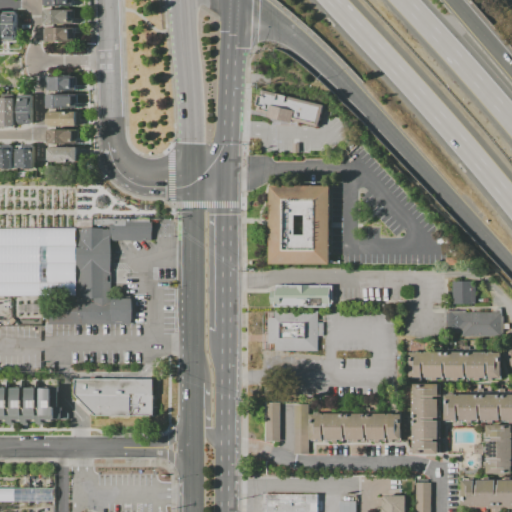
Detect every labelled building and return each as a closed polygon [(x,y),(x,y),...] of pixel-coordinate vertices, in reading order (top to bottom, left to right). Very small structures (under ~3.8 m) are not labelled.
[(48,8),(48,7),(47,7),(47,0),(75,0),(75,7),(48,8)] [(48,24),(48,13),(49,13),(49,12),(76,12),(77,25),(49,26),(49,25),(48,24)] [(7,14),(19,14),(19,15),(20,15),(21,38),(20,38),(20,43),(6,43),(6,15),(7,15),(7,14)] [(49,43),(49,42),(48,42),(48,30),(49,30),(49,29),(77,29),(77,43),(73,43),(73,44),(64,44),(49,43)] [(51,92),(51,91),(50,91),(50,79),(51,79),(51,78),(68,78),(68,77),(75,77),(75,78),(79,78),(79,92),(51,92)] [(253,112),(259,89),(324,105),(323,110),(318,128),(306,125),(253,112)] [(52,110),(52,109),(51,109),(51,97),(52,97),(52,96),(79,96),(79,110),(52,110)] [(22,97),(35,97),(36,125),(34,125),(34,126),(23,126),(23,125),(22,125),(22,98),(22,97)] [(4,100),(18,100),(18,127),(16,127),(16,129),(5,129),(5,128),(4,128),(4,100)] [(52,128),(52,126),(51,126),(51,115),(52,115),(52,114),(83,114),(84,127),(52,128)] [(53,145),(52,145),(52,132),(53,132),(80,132),(80,145),(53,145)] [(0,170),(0,151),(4,151),(4,148),(6,148),(6,146),(14,146),(14,147),(15,147),(15,169),(14,169),(14,171),(7,171),(7,170),(0,170)] [(22,169),(22,150),(28,150),(28,147),(30,147),(30,146),(38,146),(38,147),(40,147),(40,169),(39,169),(39,170),(31,170),(31,169),(22,169)] [(53,163),(53,162),(52,162),(52,150),(53,150),(53,149),(81,149),(81,163),(71,163),(71,164),(61,164),(61,163),(53,163)] [(330,265),(269,265),(270,185),(331,186),(330,265)] [(114,242),(114,226),(97,226),(97,221),(154,220),(154,242),(114,242)] [(0,297),(0,230),(79,230),(79,231),(85,231),(85,230),(106,230),(106,231),(113,231),(114,304),(116,304),(116,301),(135,301),(135,323),(133,323),(133,325),(51,326),(50,305),(97,304),(97,300),(85,300),(85,299),(80,299),(80,297),(0,297)] [(457,266),(446,265),(446,257),(458,258),(457,266)] [(475,304),(453,304),(453,282),(475,282),(475,304)] [(330,307),(271,307),(271,292),(276,292),(276,285),(333,286),(332,304),(330,304),(330,307)] [(461,337),(461,329),(446,329),(446,311),(467,311),(467,313),(493,313),(493,311),(497,311),(497,309),(501,309),(501,317),(503,317),(503,333),(501,333),(501,337),(461,337)] [(318,351),(275,351),(275,344),(271,344),(271,351),(264,351),(264,335),(268,335),(268,318),(275,318),(275,311),(318,311),(318,322),(323,322),(323,336),(318,336),(318,351)] [(511,346),(501,355),(511,369),(511,346)] [(485,379),(468,379),(468,373),(464,373),(464,381),(447,381),(447,373),(443,373),(443,380),(426,380),(426,372),(423,372),(423,379),(410,379),(410,353),(418,353),(418,352),(422,352),(422,353),(425,353),(425,352),(486,352),(486,354),(489,354),(489,352),(493,352),(493,353),(500,353),(500,380),(489,380),(489,373),(485,373),(485,379)] [(156,381),(156,418),(134,418),(134,420),(113,420),(113,418),(98,417),(77,396),(77,381),(156,381)] [(440,396),(437,396),(437,400),(439,400),(439,407),(442,407),(442,412),(439,412),(439,418),(437,418),(437,421),(439,421),(439,428),(441,428),(441,433),(439,433),(439,438),(436,438),(436,442),(440,442),(440,455),(416,455),(416,453),(408,453),(408,448),(411,448),(411,421),(407,422),(407,416),(411,416),(411,408),(413,408),(413,385),(439,385),(440,396)] [(0,389),(61,388),(61,404),(55,404),(55,409),(64,409),(64,421),(46,421),(46,425),(40,426),(40,421),(31,421),(31,425),(26,425),(25,421),(16,421),(17,425),(11,425),(11,421),(2,421),(2,425),(0,425),(0,389)] [(511,422),(503,422),(503,416),(500,416),(500,420),(482,421),(482,415),(478,415),(478,421),(461,422),(461,414),(458,414),(458,422),(445,422),(445,395),(453,395),(457,395),(457,396),(460,396),(460,395),(511,394),(511,422)] [(280,441),(266,442),(265,403),(280,403),(280,441)] [(309,454),(294,454),(294,405),(309,405),(309,454)] [(387,414),(387,415),(389,415),(389,414),(394,414),(394,415),(401,415),(401,441),(390,441),(390,435),(385,435),(385,441),(369,441),(369,435),(365,435),(365,441),(348,441),(348,435),(343,435),(343,441),(327,441),(327,435),(323,435),(323,442),(311,442),(311,415),(319,415),(319,414),(323,414),(323,415),(326,415),(326,414),(387,414)] [(511,474),(487,474),(487,466),(485,466),(485,462),(492,462),(492,459),(486,459),(486,452),(484,452),(484,447),(485,447),(485,441),(491,441),(491,437),(484,437),(484,434),(485,434),(485,425),(511,425),(511,474)] [(511,511),(495,511),(495,507),(463,508),(462,478),(471,478),(471,477),(474,477),(474,479),(485,478),(485,477),(490,477),(490,479),(506,479),(506,478),(511,478),(511,479),(511,478),(511,511)] [(431,511),(416,511),(416,483),(431,483),(431,511)] [(0,511),(0,490),(56,490),(56,503),(0,503),(0,511)] [(318,511),(263,511),(263,494),(318,494),(318,511)] [(381,511),(381,497),(406,496),(406,511),(381,511)] [(356,511),(339,511),(339,502),(357,502),(356,511)]
